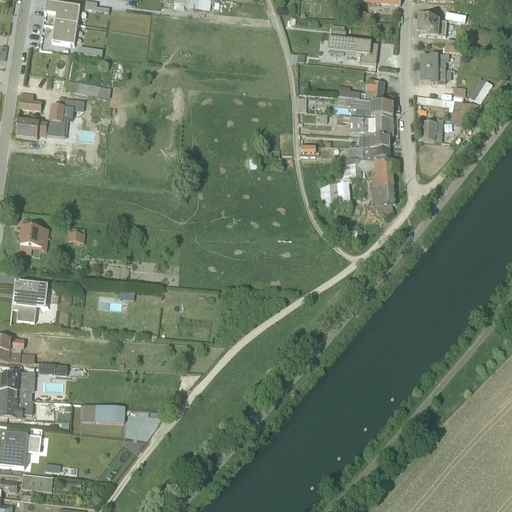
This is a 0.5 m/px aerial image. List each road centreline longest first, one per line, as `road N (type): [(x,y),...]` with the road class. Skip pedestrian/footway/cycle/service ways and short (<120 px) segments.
road 1 (track): [(405,219),(331,290),(236,352),(107,511)]
road 2 (residential): [(359,267),(319,237),(304,205),(290,79),(265,0)]
road 3 (residential): [(406,0),(412,208)]
road 4 (residential): [(0,193),(26,0)]
